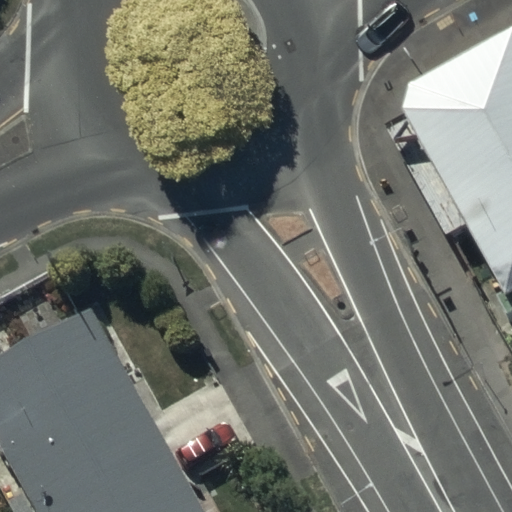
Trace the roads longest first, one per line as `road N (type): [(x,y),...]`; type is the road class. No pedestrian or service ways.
road 1 (secondary): [(263,165),(451,511)]
road 2 (secondary): [(263,165),(210,187),(152,185),(100,161),(62,119)]
road 3 (secondary): [(315,0),(325,36),(320,85),(299,130),(263,165)]
road 4 (secondary): [(62,119),(44,64),(53,0)]
